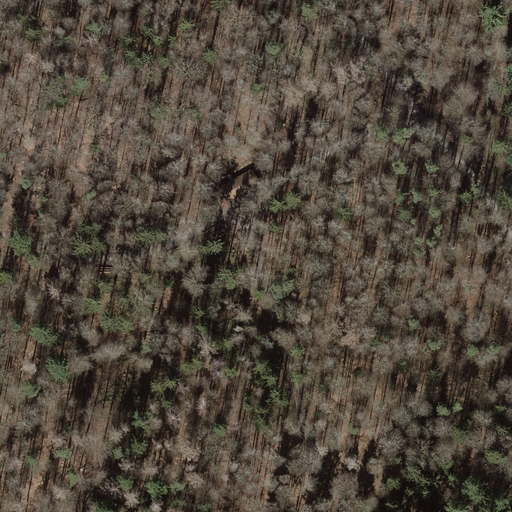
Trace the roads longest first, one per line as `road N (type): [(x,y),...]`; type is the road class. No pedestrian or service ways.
road 1 (track): [(428,122),(351,139),(165,246),(127,256),(79,257),(0,233)]
road 2 (track): [(341,511),(317,467),(245,197)]
road 3 (track): [(327,0),(495,202)]
road 4 (track): [(86,511),(93,451),(79,257)]
road 5 (track): [(495,202),(494,66),(511,12)]
